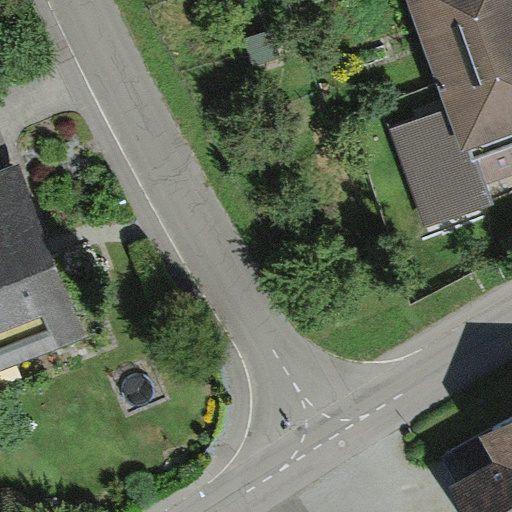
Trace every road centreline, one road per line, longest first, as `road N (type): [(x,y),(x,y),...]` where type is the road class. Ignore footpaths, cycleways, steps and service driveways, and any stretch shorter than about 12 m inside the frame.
road 1 (residential): [(328,440),(268,346),(85,0)]
road 2 (residential): [(511,326),(328,440)]
road 3 (residential): [(328,440),(212,511)]
